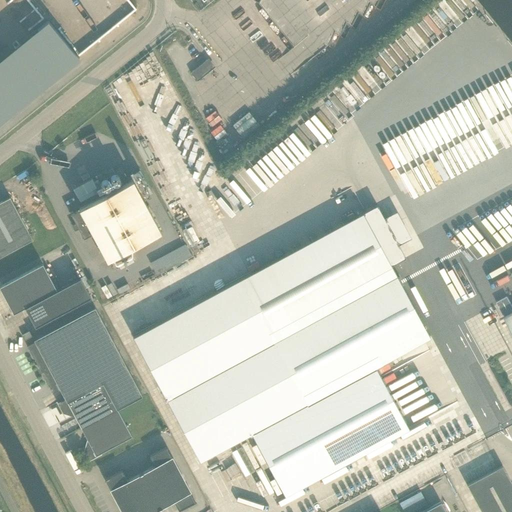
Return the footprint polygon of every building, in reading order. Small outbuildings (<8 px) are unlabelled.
[(164,52),(167,56),(174,65),(178,62),(167,49),(164,52)] [(190,73),(197,81),(213,68),(207,60),(190,73)] [(254,130),(259,126),(249,112),(233,123),(241,136),(253,129),(254,130)] [(92,233),(107,260),(160,231),(132,179),(79,208),(80,210),(71,214),(76,223),(72,225),(75,230),(75,231),(79,229),(84,238),(92,233)] [(0,256),(33,239),(10,197),(0,201),(0,256)] [(377,206),(133,337),(166,399),(198,459),(250,430),(284,492),(407,425),(374,364),(429,334),(396,275),(391,266),(405,258),(377,206)] [(397,212),(384,219),(398,245),(411,238),(397,212)] [(186,245),(151,263),(158,275),(193,257),(186,245)] [(25,307),(57,290),(42,263),(3,284),(17,311),(25,307)] [(80,277),(57,290),(25,307),(35,327),(90,297),(80,277)] [(84,392),(103,382),(117,409),(142,396),(95,307),(39,336),(40,339),(27,346),(39,368),(40,367),(43,372),(41,372),(52,393),(78,380),(84,392)] [(25,340),(32,336),(29,331),(22,334),(25,340)] [(81,428),(117,409),(103,382),(84,392),(72,398),(71,397),(58,404),(63,413),(74,432),(81,428)] [(132,436),(117,409),(81,428),(89,442),(86,444),(87,446),(84,452),(89,461),(102,454),(101,453),(132,436)] [(122,470),(106,479),(123,511),(152,511),(174,501),(179,510),(195,502),(166,447),(150,456),(155,465),(127,480),(122,470)] [(511,511),(511,483),(502,465),(467,485),(481,511),(511,511)] [(422,493),(400,504),(403,511),(418,511),(429,507),(422,493)] [(446,511),(441,502),(421,511),(446,511)]
